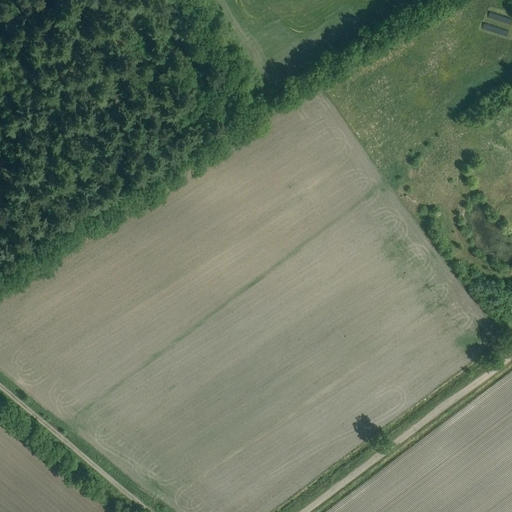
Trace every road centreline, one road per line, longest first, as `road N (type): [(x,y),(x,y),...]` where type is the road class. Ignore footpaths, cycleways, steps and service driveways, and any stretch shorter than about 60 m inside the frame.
road 1 (track): [(305,511),(511,357)]
road 2 (track): [(148,511),(0,386)]
